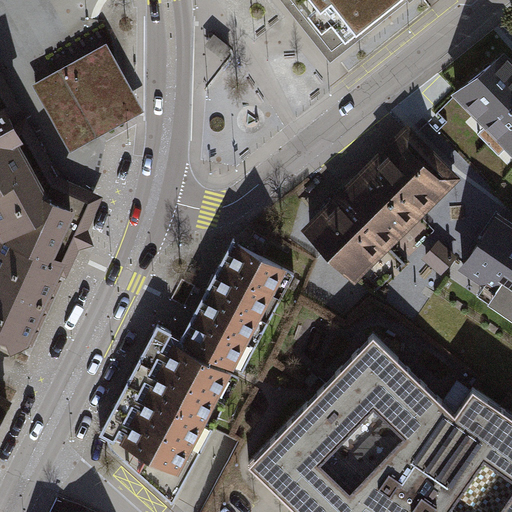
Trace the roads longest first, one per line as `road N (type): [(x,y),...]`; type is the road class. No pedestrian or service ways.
road 1 (tertiary): [(495,0),(241,198),(212,209),(153,200)]
road 2 (secondary): [(153,200),(125,278),(36,456)]
road 3 (secondary): [(167,0),(169,112),(153,200)]
